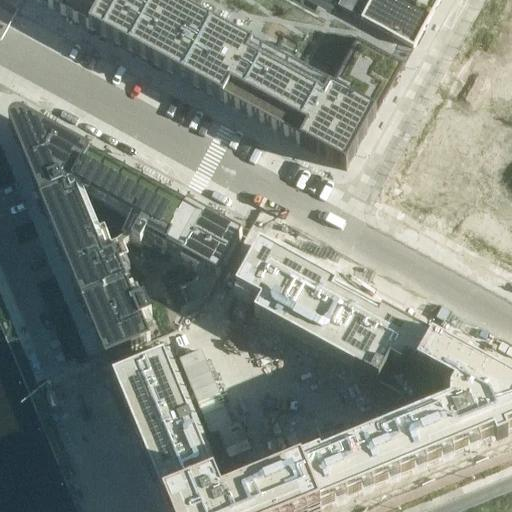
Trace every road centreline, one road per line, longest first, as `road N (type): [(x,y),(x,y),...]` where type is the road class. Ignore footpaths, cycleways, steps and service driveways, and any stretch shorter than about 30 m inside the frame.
road 1 (residential): [(0,44),(339,236)]
road 2 (residential): [(0,230),(114,511)]
road 3 (residential): [(339,236),(467,0)]
road 4 (residential): [(339,236),(511,331)]
